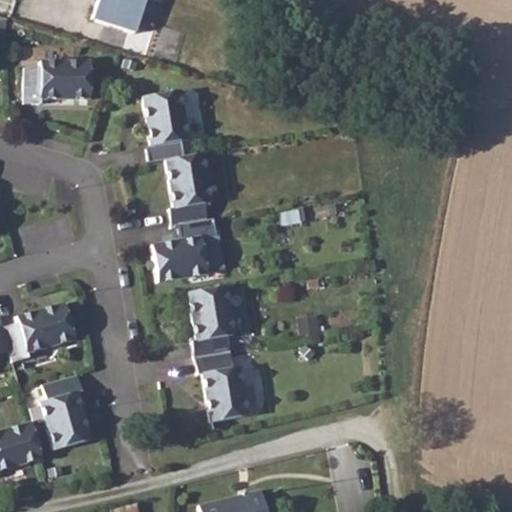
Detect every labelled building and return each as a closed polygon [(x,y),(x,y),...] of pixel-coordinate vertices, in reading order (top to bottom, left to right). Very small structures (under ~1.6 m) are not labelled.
[(93,0),(86,23),(129,36),(139,0),(93,0)] [(161,27),(156,58),(179,61),(184,30),(161,27)] [(18,70),(18,107),(35,106),(35,101),(84,102),(84,64),(34,64),(34,71),(18,70)] [(140,149),(143,165),(159,163),(178,160),(175,144),(182,143),(173,93),(137,100),(145,148),(140,149)] [(178,160),(159,163),(168,211),(163,212),(166,229),(172,227),(201,222),(199,206),(205,206),(197,156),(178,160)] [(201,222),(172,227),(175,243),(145,248),(151,285),(201,277),(195,241),(210,238),(208,221),(201,222)] [(227,338),(219,289),(182,295),(190,343),(185,344),(188,361),(223,355),(221,339),(227,338)] [(21,355),(68,342),(58,306),(10,319),(11,325),(0,328),(0,344),(3,353),(6,365),(22,360),(21,355)] [(223,355),(188,361),(191,378),(196,377),(204,425),(241,419),(232,370),(226,371),(223,355)] [(75,394),(71,377),(36,387),(40,403),(34,404),(48,453),(84,442),(71,395),(75,394)] [(24,425),(0,431),(0,470),(34,461),(24,425)] [(256,511),(252,492),(190,506),(191,511),(256,511)]
